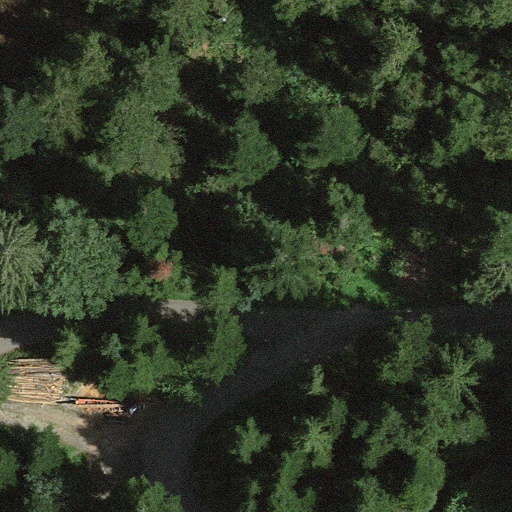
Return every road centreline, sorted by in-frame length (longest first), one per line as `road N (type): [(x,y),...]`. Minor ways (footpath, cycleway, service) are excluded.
road 1 (track): [(187,511),(169,444),(204,401),(346,329),(511,317)]
road 2 (track): [(0,338),(112,318),(346,329)]
road 3 (track): [(169,444),(0,412)]
